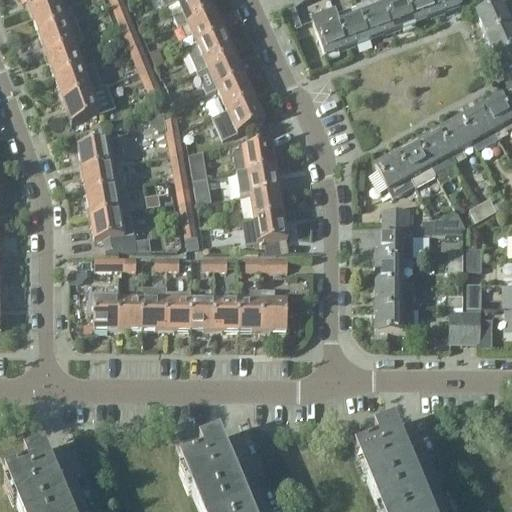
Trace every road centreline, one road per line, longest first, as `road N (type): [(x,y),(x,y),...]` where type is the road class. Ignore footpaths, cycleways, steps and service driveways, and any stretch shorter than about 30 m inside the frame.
road 1 (residential): [(333,367),(331,202),(314,142),(252,0)]
road 2 (residential): [(50,391),(296,392),(335,385)]
road 3 (residential): [(47,359),(39,210),(0,95)]
road 4 (residential): [(335,385),(511,379)]
road 5 (unknown): [(386,382),(442,511)]
